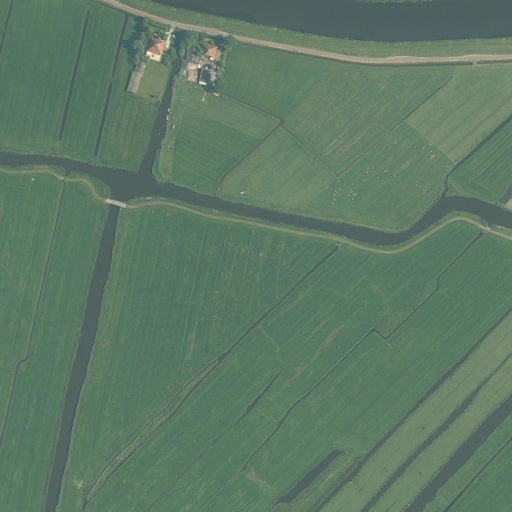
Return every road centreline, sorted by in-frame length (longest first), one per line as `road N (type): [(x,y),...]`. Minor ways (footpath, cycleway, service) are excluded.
road 1 (tertiary): [(511,55),(350,57),(191,27),(108,0)]
road 2 (track): [(511,238),(455,218),(385,252),(169,203),(127,206)]
road 3 (track): [(0,169),(79,179),(95,195),(127,206)]
